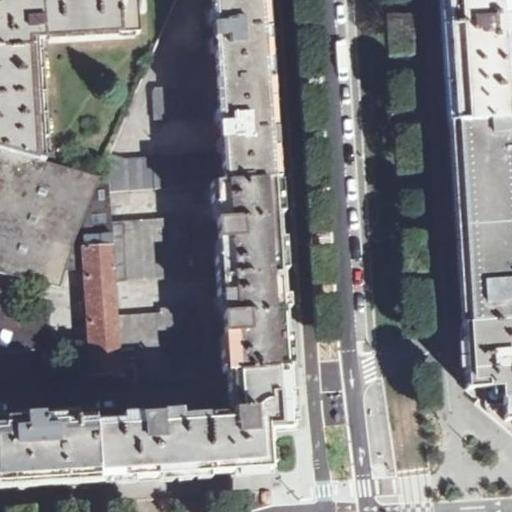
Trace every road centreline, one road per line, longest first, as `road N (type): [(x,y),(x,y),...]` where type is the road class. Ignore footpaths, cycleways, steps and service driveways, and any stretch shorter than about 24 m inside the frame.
road 1 (residential): [(409,0),(433,333),(423,348),(352,376)]
road 2 (secondary): [(325,0),(352,376)]
road 3 (secondary): [(352,376),(365,511)]
